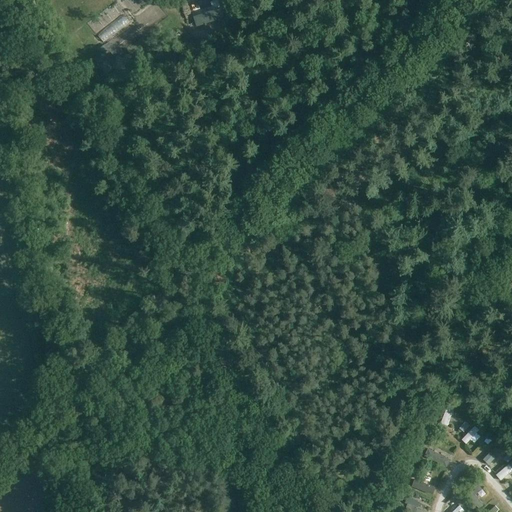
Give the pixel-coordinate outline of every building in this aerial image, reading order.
[(208,0),(197,4),(199,9),(210,5),(208,0)] [(442,422),(449,425),(457,408),(450,405),(442,422)] [(469,443),(481,429),(477,425),(465,440),(469,443)] [(492,444),(481,455),(486,460),(497,449),(492,444)] [(433,457),(449,464),(451,459),(435,452),(433,457)] [(511,461),(499,474),(504,481),(511,473),(511,461)] [(421,482),(428,485),(430,478),(423,475),(421,482)]
